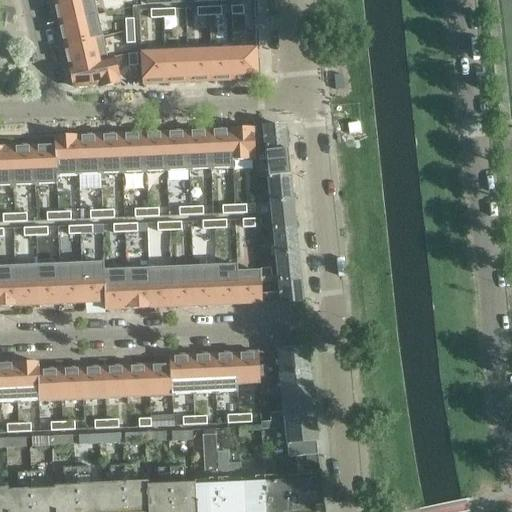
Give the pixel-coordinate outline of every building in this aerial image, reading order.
[(94,0),(62,0),(53,2),(58,24),(98,15),(94,0)] [(243,6),(231,7),(231,15),(244,15),(243,6)] [(221,7),(209,8),(209,16),(222,16),(221,7)] [(209,8),(196,8),(197,17),(209,16),(209,8)] [(175,9),(162,10),(163,18),(175,18),(175,9)] [(162,10),(150,10),(151,19),(163,18),(162,10)] [(98,15),(58,24),(63,46),(103,37),(98,15)] [(134,19),(125,20),(126,32),(134,31),(134,19)] [(134,31),(126,32),(126,44),(135,43),(134,31)] [(103,37),(63,46),(68,66),(100,60),(108,58),(104,42),(103,37)] [(256,48),(232,49),(233,81),(256,80),(258,80),(256,48)] [(232,49),(210,50),(211,82),(233,81),(232,49)] [(210,50),(187,51),(189,83),(211,82),(210,50)] [(187,51),(165,52),(166,84),(189,83),(187,51)] [(165,52),(141,53),(143,85),(166,84),(165,52)] [(137,54),(128,55),(129,67),(137,66),(137,54)] [(68,68),(72,85),(76,88),(85,88),(90,88),(99,86),(99,87),(106,87),(115,85),(120,82),(115,57),(108,59),(108,58),(100,60),(68,66),(68,68)] [(343,89),(342,75),(334,76),(335,90),(343,89)] [(259,128),(255,128),(255,142),(256,153),(261,152),(259,139),(263,139),(265,152),(287,151),(285,127),(262,128),(259,128)] [(255,128),(232,130),(234,161),(256,160),(256,153),(255,142),(255,128)] [(210,130),(189,131),(190,171),(212,170),(210,130)] [(232,130),(210,130),(212,170),(233,170),(232,161),(234,161),(232,130)] [(189,131),(167,133),(169,172),(190,171),(189,131)] [(167,133),(144,134),(146,173),(169,172),(167,133)] [(144,134),(122,135),(124,174),(146,173),(144,134)] [(122,135),(100,136),(102,175),(124,174),(122,135)] [(100,136),(78,137),(80,176),(80,191),(103,190),(102,175),(100,136)] [(78,137),(54,138),(55,145),(57,177),(80,176),(78,137)] [(55,145),(33,146),(35,186),(57,185),(56,177),(57,177),(55,145)] [(33,146),(11,147),(13,187),(35,186),(33,146)] [(11,147),(0,147),(0,187),(13,187),(11,147)] [(261,152),(256,153),(256,160),(256,161),(256,164),(266,163),(267,178),(290,176),(287,151),(265,152),(261,152)] [(290,176),(267,178),(270,204),(292,202),(290,176)] [(292,202),(270,204),(257,204),(258,215),(271,214),(272,229),(295,227),(292,202)] [(246,205),(234,206),(235,214),(247,214),(246,205)] [(234,206),(222,206),(222,214),(235,214),(234,206)] [(191,207),(179,208),(179,216),(191,216),(191,207)] [(203,207),(191,207),(191,216),(203,215),(203,207)] [(147,209),(135,210),(135,218),(147,218),(147,209)] [(159,209),(147,209),(147,218),(159,217),(159,209)] [(102,211),(90,211),(90,220),(102,219),(102,211)] [(114,211),(102,211),(102,219),(114,219),(114,211)] [(71,212),(59,213),(59,221),(71,221),(71,212)] [(59,213),(47,213),(47,221),(59,221),(59,213)] [(15,214),(3,215),(3,223),(15,223),(15,214)] [(27,214),(15,214),(15,223),(27,222),(27,214)] [(255,219),(243,220),(243,228),(255,228),(255,219)] [(214,229),(214,221),(202,222),(202,230),(214,229)] [(226,229),(226,221),(214,221),(214,229),(226,229)] [(169,231),(169,223),(157,223),(157,232),(169,231)] [(181,231),(181,223),(169,223),(169,231),(181,231)] [(137,232),(137,224),(125,225),(125,233),(137,232)] [(125,233),(125,225),(113,225),(113,233),(125,233)] [(81,235),(80,226),(68,227),(69,235),(81,235)] [(92,234),(92,226),(80,226),(81,235),(92,234)] [(274,246),(272,247),(273,255),(275,255),(298,253),(295,227),(272,229),(274,246)] [(36,236),(35,228),(23,229),(24,237),(36,236)] [(48,236),(47,228),(35,228),(36,236),(48,236)] [(272,247),(258,248),(259,258),(273,257),(273,255),(272,247)] [(300,279),(298,253),(275,255),(277,272),(278,281),(300,279)] [(104,263),(82,264),(83,304),(91,303),(105,303),(105,278),(105,271),(104,271),(104,270),(104,263)] [(82,264),(60,265),(62,305),(75,304),(83,304),(82,264)] [(60,265),(38,266),(40,306),(46,305),(62,305),(60,265)] [(237,265),(215,266),(216,306),(239,305),(237,273),(237,265)] [(15,266),(0,267),(0,307),(2,307),(17,307),(15,266)] [(15,266),(17,307),(31,306),(40,306),(38,266),(37,266),(15,266)] [(215,266),(192,267),(194,307),(216,306),(215,266)] [(192,267),(170,268),(172,308),(194,307),(192,267)] [(149,269),(148,269),(150,309),(172,308),(170,268),(158,269),(149,269)] [(148,269),(126,270),(128,310),(150,309),(148,269)] [(271,269),(261,269),(261,272),(261,273),(261,277),(272,276),(271,269)] [(105,271),(105,278),(105,303),(105,311),(128,310),(126,270),(105,271)] [(261,272),(237,273),(239,305),(262,304),(262,294),(262,293),(261,282),(261,277),(261,273),(261,272)] [(300,279),(278,281),(278,292),(262,293),(262,294),(262,304),(303,302),(300,279)] [(279,358),(277,358),(279,375),(310,373),(307,350),(278,351),(279,358)] [(259,352),(237,353),(238,386),(260,385),(260,376),(259,366),(259,352)] [(237,353),(215,355),(216,394),(237,393),(237,386),(238,386),(237,353)] [(215,355),(192,356),(194,395),(216,394),(215,355)] [(192,356),(169,357),(169,364),(170,364),(172,396),(183,395),(194,395),(192,356)] [(39,362),(16,363),(17,403),(39,402),(38,383),(40,383),(39,371),(39,362)] [(16,363),(0,364),(0,403),(17,403),(16,363)] [(169,364),(149,365),(150,397),(172,396),(170,364),(169,364)] [(149,365),(126,366),(128,398),(150,397),(149,365)] [(269,365),(259,366),(260,376),(269,376),(269,365)] [(126,366),(105,368),(105,399),(128,398),(126,366)] [(105,368),(82,369),(83,400),(105,399),(105,368)] [(82,369),(60,370),(61,401),(83,400),(82,369)] [(40,383),(38,383),(39,402),(61,401),(60,370),(39,371),(40,383)] [(310,373),(279,375),(281,397),(312,395),(310,373)] [(271,376),(269,376),(260,376),(260,385),(260,386),(272,386),(271,376)] [(283,412),(270,414),(270,421),(314,417),(312,395),(281,397),(283,412)] [(151,416),(151,419),(151,427),(174,426),(173,415),(151,416)] [(239,424),(239,415),(227,416),(227,424),(239,424)] [(251,415),(239,415),(239,424),(251,423),(251,415)] [(195,426),(195,417),(183,418),(183,426),(195,426)] [(207,417),(195,417),(195,426),(207,425),(207,417)] [(270,421),(261,421),(261,430),(284,428),(286,445),(288,445),(317,442),(314,417),(270,421)] [(151,427),(151,419),(138,419),(139,428),(151,427)] [(118,420),(106,421),(107,429),(119,429),(118,420)] [(76,430),(84,430),(84,421),(76,421),(76,430)] [(107,429),(106,421),(94,421),(95,430),(107,429)] [(74,422),(62,423),(63,431),(75,431),(74,422)] [(63,431),(62,423),(50,423),(51,432),(63,431)] [(31,424),(19,425),(19,433),(31,432),(31,424)] [(19,433),(19,425),(7,425),(7,433),(19,433)] [(182,441),(182,432),(172,433),(172,441),(182,441)] [(192,440),(192,432),(182,432),(182,441),(192,440)] [(155,442),(155,433),(145,434),(145,442),(155,442)] [(166,442),(165,433),(155,433),(155,442),(166,442)] [(135,443),(135,434),(125,435),(125,443),(135,443)] [(145,442),(145,434),(135,434),(135,443),(145,442)] [(109,444),(109,435),(99,436),(99,444),(109,444)] [(119,443),(119,435),(109,435),(109,444),(119,443)] [(196,486),(195,486),(196,511),(219,511),(218,456),(217,435),(203,436),(204,473),(209,474),(209,482),(196,482),(196,486)] [(89,445),(89,436),(79,436),(79,445),(89,445)] [(99,444),(99,436),(89,436),(89,445),(99,444)] [(62,446),(62,437),(52,438),(52,446),(62,446)] [(72,445),(72,437),(62,437),(62,446),(72,445)] [(42,447),(42,438),(32,438),(32,447),(42,447)] [(52,446),(52,438),(42,438),(42,447),(52,446)] [(16,448),(16,439),(5,439),(6,448),(16,448)] [(26,447),(26,439),(16,439),(16,448),(26,447)] [(318,455),(317,442),(288,445),(289,458),(304,456),(318,455)] [(255,458),(263,457),(262,446),(254,447),(255,458)] [(243,511),(242,480),(241,475),(241,470),(227,471),(226,456),(218,456),(219,511),(243,511)] [(137,464),(124,465),(125,511),(148,511),(148,498),(147,498),(146,493),(148,493),(147,487),(149,487),(149,483),(138,483),(137,464)] [(111,484),(101,485),(102,511),(125,511),(124,465),(109,466),(111,484)] [(91,466),(77,467),(79,511),(102,511),(101,485),(92,485),(91,466)] [(184,466),(170,467),(172,511),(196,511),(195,486),(195,484),(185,485),(184,466)] [(54,487),(54,489),(55,511),(79,511),(77,467),(63,468),(64,487),(54,487)] [(157,486),(149,487),(147,487),(148,493),(146,493),(147,498),(148,498),(148,511),(172,511),(170,467),(156,467),(157,486)] [(45,471),(30,472),(32,511),(55,511),(54,489),(45,490),(45,471)] [(17,491),(9,491),(9,511),(32,511),(30,472),(17,472),(17,491)] [(241,475),(242,480),(243,511),(266,511),(265,483),(264,478),(264,477),(255,477),(255,475),(241,475)] [(296,476),(297,482),(297,511),(323,511),(321,481),(321,485),(320,475),(296,476)] [(264,478),(265,483),(266,511),(297,511),(297,482),(296,477),(276,478),(276,477),(264,478)] [(0,511),(9,511),(9,491),(9,489),(0,489),(0,511)]
